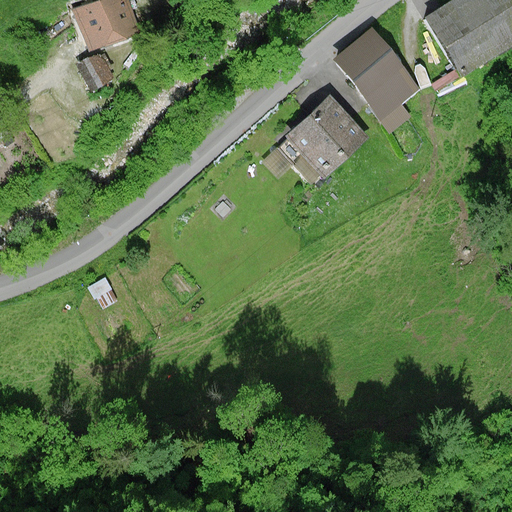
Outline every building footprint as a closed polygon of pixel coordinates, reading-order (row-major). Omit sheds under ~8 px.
[(129,0),(106,0),(78,11),(92,48),(141,30),(129,0)] [(511,0),(462,0),(422,24),(457,82),(511,49),(511,0)] [(380,127),(419,96),(370,34),(331,65),(380,127)] [(116,76),(106,48),(77,59),(87,87),(116,76)] [(321,184),(366,144),(328,102),(283,142),(321,184)]
